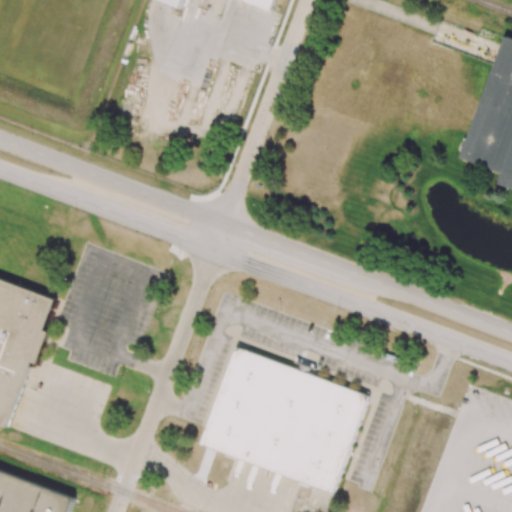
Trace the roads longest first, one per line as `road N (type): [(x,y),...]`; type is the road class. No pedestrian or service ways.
road 1 (secondary): [(213,252),(511,363)]
road 2 (tertiary): [(213,252),(116,511)]
road 3 (residential): [(307,0),(223,226)]
road 4 (secondary): [(223,226),(0,140)]
road 5 (secondary): [(511,334),(356,276)]
road 6 (secondary): [(74,199),(213,252)]
road 7 (secondary): [(356,276),(223,226)]
